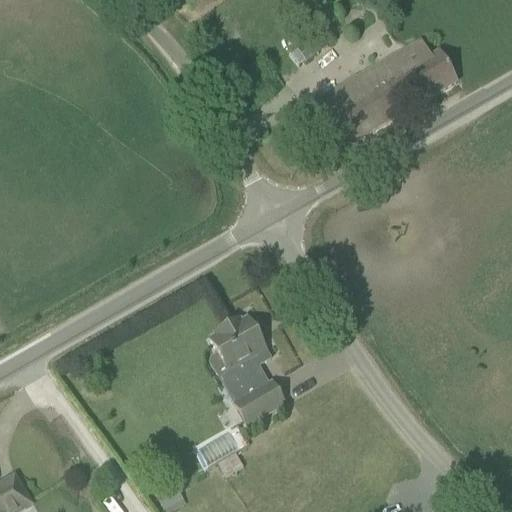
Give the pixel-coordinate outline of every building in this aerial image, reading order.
[(362,0),(376,10),(382,0),(362,0)] [(297,51),(290,57),(297,66),(304,61),(305,63),(334,41),(321,24),(292,46),(297,51)] [(438,54),(431,58),(422,42),(302,111),(330,158),(456,85),(446,69),(449,67),(443,56),(440,57),(438,54)] [(265,353),(258,340),(256,341),(252,334),(254,333),(246,320),(240,324),(239,321),(213,336),(214,338),(208,342),(217,357),(210,361),(209,366),(215,377),(246,432),(285,408),(272,384),(267,387),(257,369),(270,362),(265,353)] [(235,457),(218,467),(226,481),(243,471),(235,457)] [(0,511),(16,511),(27,506),(23,500),(13,482),(0,489),(0,511)] [(164,511),(165,511),(182,503),(175,490),(158,499),(164,511)]
